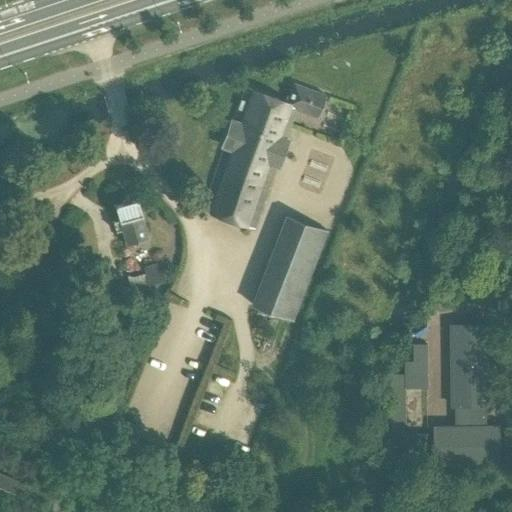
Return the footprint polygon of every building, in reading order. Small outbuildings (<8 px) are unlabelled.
[(222,146),(225,147),(203,211),(254,229),(276,167),(279,169),(290,139),(286,138),(296,111),(317,118),(326,95),(294,84),(287,103),(245,88),(233,122),(231,121),(222,146)] [(137,199),(115,206),(126,243),(148,236),(137,199)] [(294,321),(329,231),(286,214),(251,305),(294,321)] [(145,273),(133,277),(127,275),(132,292),(165,282),(160,262),(143,267),(145,273)] [(436,426),(436,449),(436,465),(501,463),(501,451),(500,425),(487,425),(487,405),(491,405),(490,324),(451,325),(453,406),(457,406),(457,426),(436,426)] [(412,345),(412,361),(405,361),(405,388),(429,388),(429,361),(428,345),(412,345)] [(0,474),(0,498),(31,511),(47,511),(54,496),(25,484),(0,474)]
